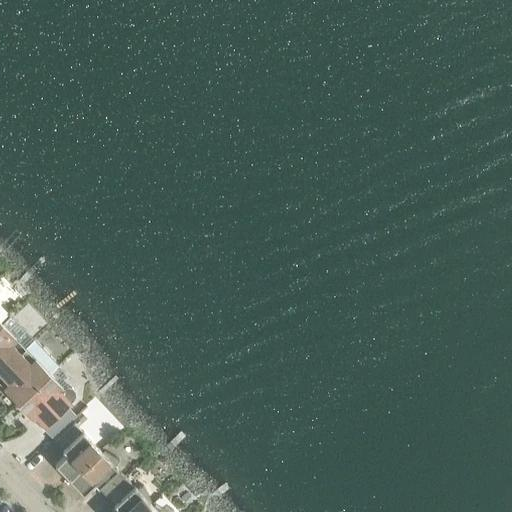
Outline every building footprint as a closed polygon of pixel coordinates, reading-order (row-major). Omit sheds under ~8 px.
[(0,371),(24,348),(15,338),(15,337),(1,323),(0,323),(0,371)] [(4,387),(18,402),(49,373),(34,358),(24,348),(0,371),(0,382),(4,387)] [(49,373),(18,402),(32,417),(42,428),(73,399),(75,395),(74,391),(71,388),(66,387),(63,388),(49,373)] [(54,463),(68,478),(99,449),(84,433),(81,430),(73,422),(54,440),(62,449),(61,449),(62,450),(63,449),(66,452),(54,463)] [(97,486),(106,495),(125,476),(114,465),(118,459),(103,450),(101,451),(99,449),(68,478),(82,493),(94,482),(97,485),(96,486),(97,487),(97,486)] [(112,511),(142,511),(151,504),(149,502),(151,500),(142,485),(136,488),(133,485),(125,476),(106,495),(113,503),(113,504),(114,505),(114,504),(117,507),(112,511)]
